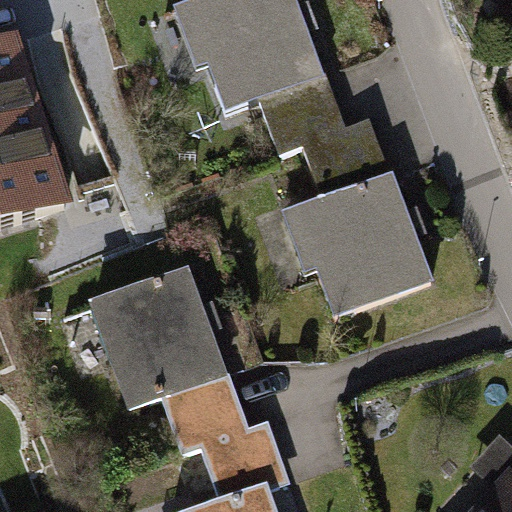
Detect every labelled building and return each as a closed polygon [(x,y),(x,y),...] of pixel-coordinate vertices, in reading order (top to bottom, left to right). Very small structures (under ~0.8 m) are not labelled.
[(318,86),(284,0),(221,0),(166,21),(189,80),(200,76),(218,124),(250,112),(318,86)] [(19,30),(0,36),(0,224),(74,201),(19,30)] [(337,137),(318,86),(250,112),(271,166),(296,157),(317,209),(384,183),(362,127),(337,137)] [(428,290),(387,183),(384,183),(317,209),(275,225),(298,285),(309,281),(328,328),(428,290)] [(221,384),(180,278),(82,315),(121,423),(153,410),(221,384)] [(221,384),(153,410),(174,467),(195,459),(214,511),(216,511),(260,495),(281,487),(261,431),(241,437),(221,384)] [(511,511),(511,488),(504,482),(476,511),(511,511)] [(266,511),(260,495),(216,511),(266,511)]
